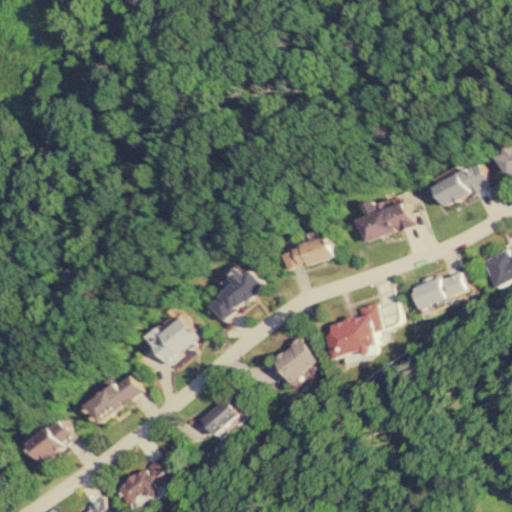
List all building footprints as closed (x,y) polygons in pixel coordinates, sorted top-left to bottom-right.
[(511,175),(511,150),(502,155),(511,176),(511,175)] [(496,184),(486,163),(439,184),(448,205),(496,184)] [(418,225),(410,201),(360,217),(368,241),(418,225)] [(338,256),(332,236),(285,250),(290,269),(338,256)] [(511,250),(511,248),(486,259),(500,289),(511,283),(511,250)] [(269,283),(255,268),(250,273),(245,267),(235,276),(239,280),(213,305),(228,321),(269,283)] [(470,291),(464,271),(418,286),(426,313),(446,307),(444,299),(470,291)] [(340,358),(368,349),(369,354),(380,351),(378,346),(386,344),(382,330),(389,328),(381,301),(361,307),(364,315),(334,324),(337,332),(332,333),(340,358)] [(174,363),(205,334),(187,315),(180,322),(174,315),(150,338),(174,363)] [(279,359),(299,382),(325,358),(305,336),(279,359)] [(89,406),(102,423),(146,390),(133,372),(89,406)] [(206,418),(222,435),(245,413),(230,396),(206,418)] [(32,442),(46,462),(81,437),(68,417),(32,442)] [(137,508),(166,488),(165,486),(180,476),(166,455),(121,486),(137,508)] [(0,471),(0,496),(12,489),(1,471),(0,471)] [(85,511),(117,511),(108,497),(85,511)]
